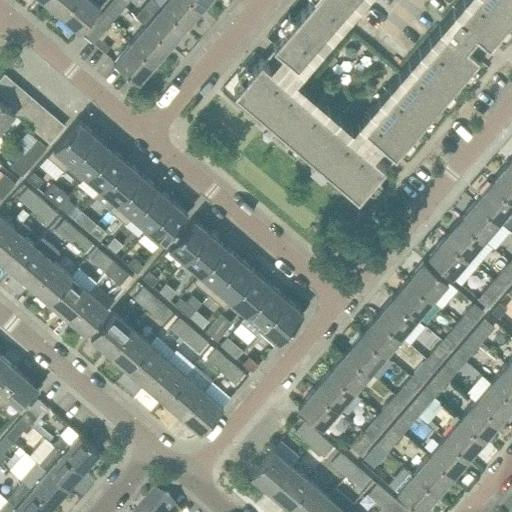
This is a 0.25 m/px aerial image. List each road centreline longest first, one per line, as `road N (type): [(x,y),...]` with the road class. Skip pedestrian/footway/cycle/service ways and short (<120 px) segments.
road 1 (residential): [(339,302),(511,103)]
road 2 (residential): [(339,302),(147,137)]
road 3 (residential): [(189,477),(339,302)]
road 4 (residential): [(152,445),(0,315)]
road 5 (residential): [(147,137),(3,13)]
road 6 (residential): [(147,137),(265,0)]
